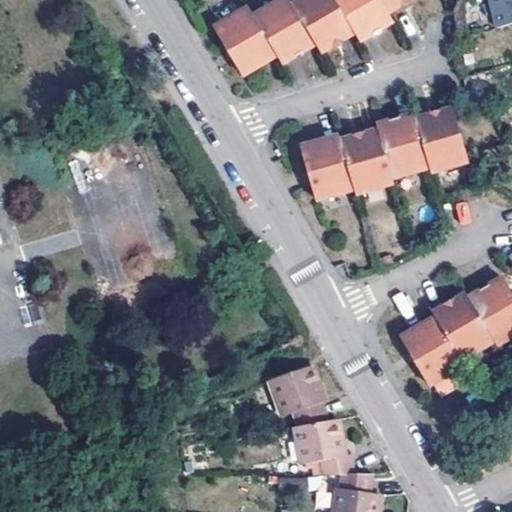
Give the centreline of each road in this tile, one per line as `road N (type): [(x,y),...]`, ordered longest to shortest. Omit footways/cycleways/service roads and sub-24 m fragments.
road 1 (residential): [(228,128),(424,70),(440,54),(441,17)]
road 2 (residential): [(329,314),(443,511)]
road 3 (residential): [(228,128),(329,314)]
road 4 (residential): [(329,314),(489,229)]
road 5 (residential): [(151,0),(228,128)]
